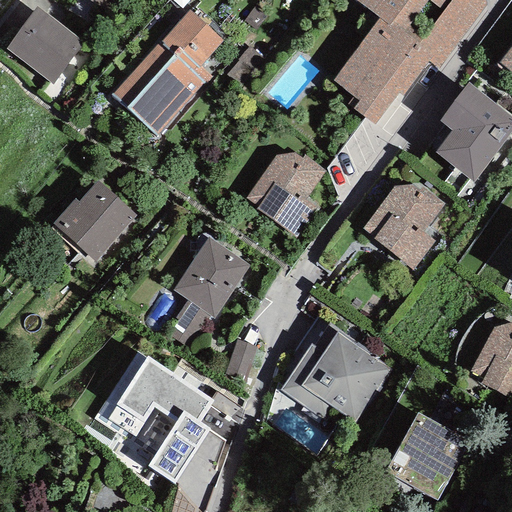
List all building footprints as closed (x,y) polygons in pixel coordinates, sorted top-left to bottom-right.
[(90,0),(105,10),(111,0),(90,0)] [(352,0),(380,18),(332,81),(358,102),(353,109),(374,125),(400,93),(404,95),(429,61),(438,68),(486,4),(484,0),(352,0)] [(82,42),(37,8),(6,49),(50,83),(82,42)] [(189,10),(110,96),(156,137),(211,77),(199,66),(223,41),(189,10)] [(511,43),(497,63),(511,73),(511,43)] [(511,130),(511,116),(468,83),(438,121),(451,131),(434,153),(473,182),(511,130)] [(297,238),(317,208),(304,200),(307,197),(325,172),(304,155),(302,159),(293,153),(275,155),(245,199),(258,207),(256,210),(297,238)] [(397,179),(362,229),(373,237),(371,240),(413,270),(434,241),(423,233),(428,227),(444,204),(420,187),(416,193),(408,187),(397,179)] [(137,215),(97,181),(79,202),(74,198),(51,225),(96,263),(137,215)] [(250,266),(207,237),(171,290),(187,301),(165,333),(187,348),(209,316),(214,319),(250,266)] [(511,323),(510,323),(493,328),(469,372),(483,379),(480,384),(511,399),(511,323)] [(391,369),(336,333),(336,334),(322,354),(310,345),(279,391),(325,422),(334,408),(354,422),(375,390),(376,391),(391,369)] [(253,351),(237,346),(227,375),(242,381),(253,351)] [(215,405),(137,358),(100,420),(162,457),(151,475),(175,490),(208,436),(200,431),(215,405)] [(437,501),(464,450),(451,443),(456,434),(417,413),(385,473),(437,501)]
